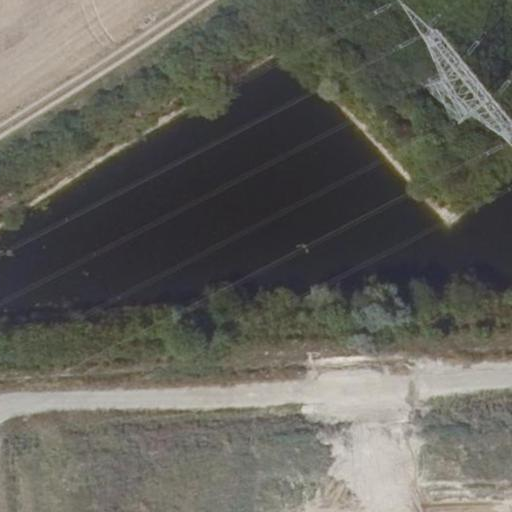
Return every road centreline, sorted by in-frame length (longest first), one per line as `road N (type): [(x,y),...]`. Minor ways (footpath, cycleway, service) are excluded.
road 1 (track): [(0,408),(511,374)]
road 2 (track): [(0,142),(214,0)]
